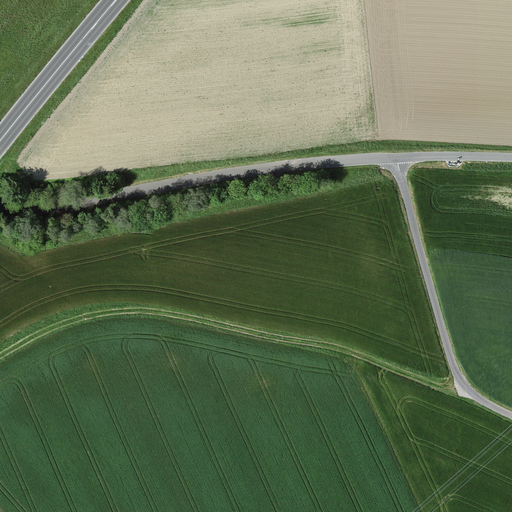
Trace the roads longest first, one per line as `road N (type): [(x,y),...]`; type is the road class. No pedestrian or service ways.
road 1 (track): [(468,395),(342,346),(181,313),(92,307),(27,330),(0,351)]
road 2 (tertiary): [(395,158),(239,171),(42,206),(0,201)]
road 3 (unclassified): [(395,158),(450,359),(468,395),(511,416)]
road 4 (primary): [(0,140),(114,0)]
